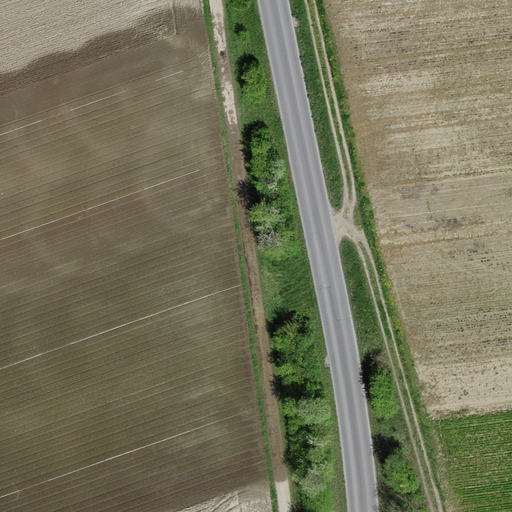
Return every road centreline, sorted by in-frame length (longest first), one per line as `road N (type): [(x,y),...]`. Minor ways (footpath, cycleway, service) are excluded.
road 1 (residential): [(270,0),(349,393),(360,511)]
road 2 (track): [(287,511),(214,0)]
road 3 (track): [(356,216),(427,511)]
road 4 (track): [(309,0),(356,216)]
